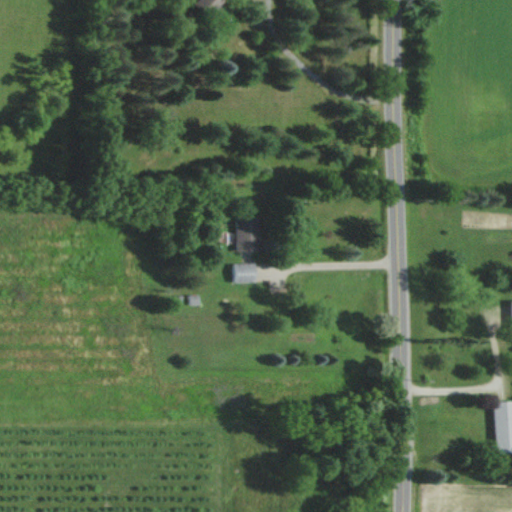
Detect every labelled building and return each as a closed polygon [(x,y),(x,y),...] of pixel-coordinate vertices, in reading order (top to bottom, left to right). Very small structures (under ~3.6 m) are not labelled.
[(221,10),(211,0),(178,0),(176,2),(200,29),(221,10)] [(225,217),(225,250),(247,250),(247,217),(225,217)] [(221,262),(221,281),(242,281),(242,262),(221,262)] [(496,331),(511,331),(511,299),(496,299),(496,331)] [(477,453),(500,453),(500,400),(477,400),(477,453)]
